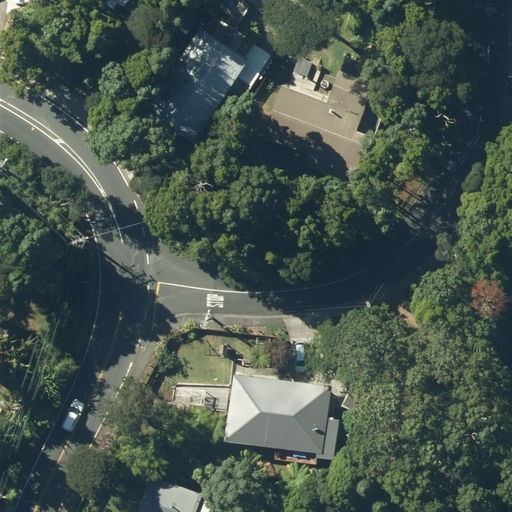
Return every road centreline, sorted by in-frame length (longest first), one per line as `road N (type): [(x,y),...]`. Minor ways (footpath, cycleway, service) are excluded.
road 1 (residential): [(129,280),(293,292),(340,279),(422,226),(459,182),(482,119),(494,0)]
road 2 (secondary): [(37,511),(94,393),(129,280)]
road 3 (secondary): [(129,280),(116,216),(98,182),(59,139),(0,100)]
